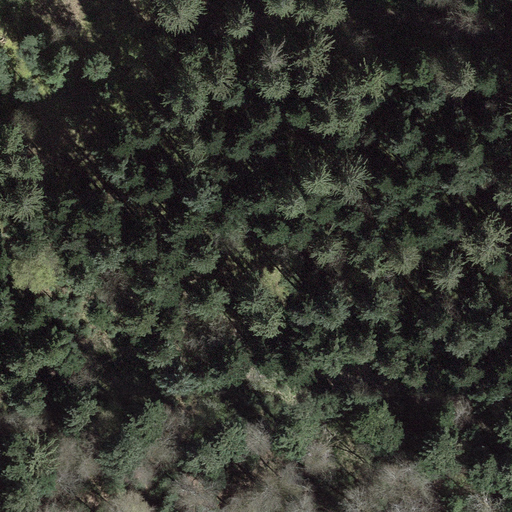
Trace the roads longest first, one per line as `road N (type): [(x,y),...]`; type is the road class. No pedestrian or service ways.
road 1 (track): [(173,0),(511,34)]
road 2 (track): [(0,403),(121,369)]
